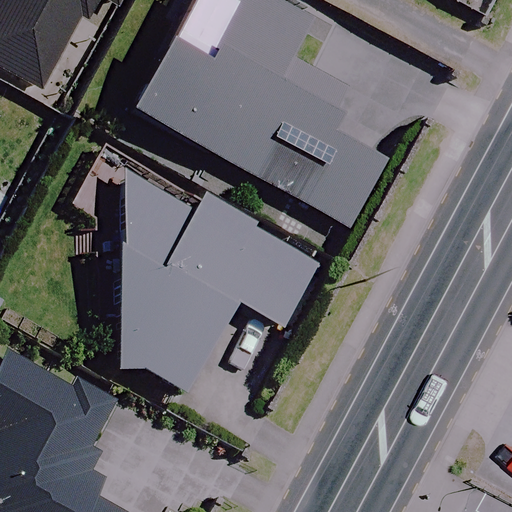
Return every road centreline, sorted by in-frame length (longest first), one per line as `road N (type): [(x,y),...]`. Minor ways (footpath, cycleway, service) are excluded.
road 1 (secondary): [(345,511),(511,195)]
road 2 (residential): [(511,78),(364,0)]
